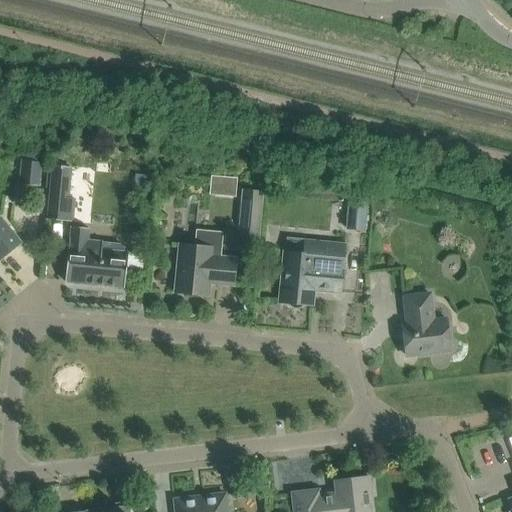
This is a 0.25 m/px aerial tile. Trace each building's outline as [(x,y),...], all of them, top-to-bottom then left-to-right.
[(20,163),(18,187),(38,189),(41,165),(20,163)] [(47,221),(71,223),(73,199),(67,198),(70,168),(52,166),(47,221)] [(239,236),(257,237),(261,193),(243,192),(239,236)] [(346,229),(363,230),(366,205),(349,203),(346,229)] [(0,259),(19,243),(0,220),(0,219),(0,259)] [(68,240),(64,282),(124,288),(126,268),(127,253),(124,253),(124,245),(101,243),(87,241),(88,229),(70,227),(70,228),(71,228),(70,240),(68,240)] [(217,281),(216,284),(232,285),(235,259),(219,258),(221,234),(197,232),(195,247),(179,245),(175,292),(207,296),(209,283),(209,280),(217,281)] [(288,240),(287,253),(284,253),(279,302),(288,303),(291,307),(295,309),(299,308),(303,305),(312,306),(313,288),(321,289),(321,291),(339,293),(344,246),(288,240)] [(450,351),(450,350),(446,319),(433,321),(429,294),(403,297),(406,324),(402,325),(405,356),(450,351)] [(292,494),(293,511),(369,511),(368,498),(371,498),(369,477),(335,481),(336,494),(319,496),(318,491),(292,494)] [(226,511),(225,494),(174,500),(174,511),(226,511)] [(129,511),(128,507),(140,505),(140,504),(128,506),(126,500),(125,501),(127,506),(72,511),(129,511)]
